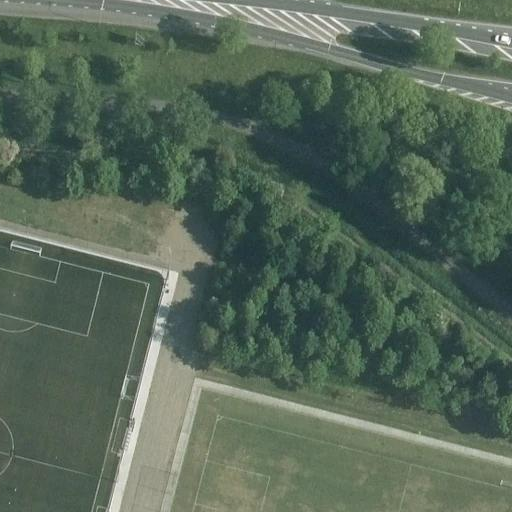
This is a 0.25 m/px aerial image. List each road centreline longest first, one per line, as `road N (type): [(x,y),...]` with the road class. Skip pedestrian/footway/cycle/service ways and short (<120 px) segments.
road 1 (primary): [(185,4),(511,97)]
road 2 (primary): [(511,38),(279,3),(185,4)]
